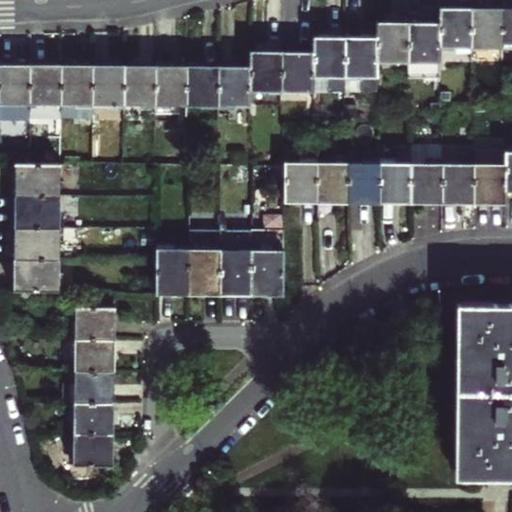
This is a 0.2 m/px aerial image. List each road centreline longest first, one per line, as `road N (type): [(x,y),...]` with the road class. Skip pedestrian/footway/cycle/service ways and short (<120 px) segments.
road 1 (residential): [(153,487),(157,336),(304,334)]
road 2 (residential): [(511,254),(413,264),(352,293),(304,334)]
road 3 (residential): [(304,334),(153,487)]
road 4 (residential): [(0,8),(142,0)]
